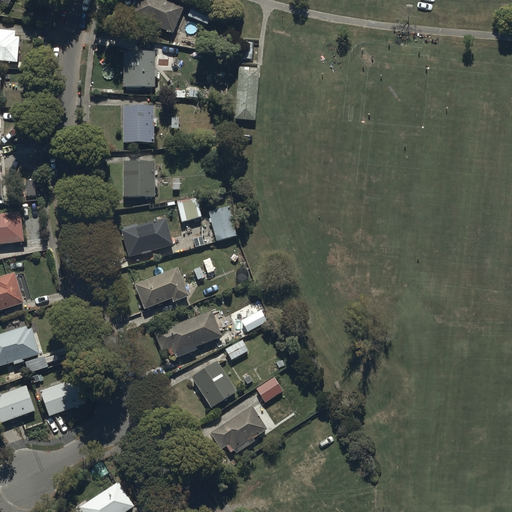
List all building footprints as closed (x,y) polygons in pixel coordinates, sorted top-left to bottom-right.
[(162,0),(136,0),(130,16),(174,34),(184,9),(162,0)] [(192,6),(188,16),(207,23),(211,13),(192,6)] [(0,30),(0,60),(17,63),(20,38),(14,38),(15,32),(0,30)] [(243,43),(242,60),(252,61),(253,44),(243,43)] [(172,47),(158,45),(157,53),(171,55),(172,47)] [(155,51),(123,51),(124,88),(156,88),(156,78),(158,78),(158,70),(156,70),(155,51)] [(187,59),(173,58),(173,73),(179,73),(179,71),(187,71),(187,59)] [(260,69),(239,68),(235,119),(255,121),(260,69)] [(154,106),(123,106),(123,144),(155,144),(154,128),(157,128),(157,119),(154,119),(154,106)] [(155,162),(123,162),(124,198),(155,198),(155,188),(158,188),(158,180),(155,180),(155,162)] [(197,197),(177,202),(182,223),(202,218),(197,197)] [(229,207),(209,212),(217,241),(237,236),(229,207)] [(21,212),(0,214),(0,244),(25,242),(21,212)] [(174,245),(166,218),(121,231),(129,258),(142,254),(143,256),(152,253),(152,252),(174,245)] [(189,297),(178,268),(134,285),(144,310),(172,299),(173,303),(189,297)] [(0,310),(24,303),(14,272),(0,277),(0,310)] [(222,337),(212,311),(154,334),(162,352),(168,349),(171,356),(176,354),(178,358),(197,350),(196,347),(222,337)] [(248,332),(266,322),(260,311),(242,321),(248,332)] [(27,331),(26,327),(0,334),(0,367),(14,363),(14,366),(24,363),(23,360),(40,355),(33,329),(27,331)] [(249,351),(243,340),(225,350),(229,357),(231,361),(249,351)] [(48,367),(45,356),(25,363),(29,374),(48,367)] [(218,361),(192,377),(211,408),(238,392),(218,361)] [(283,392),(275,377),(256,389),(264,403),(283,392)] [(78,378),(41,391),(49,416),(87,402),(78,378)] [(27,385),(0,394),(0,422),(35,410),(27,385)] [(268,430),(253,406),(210,434),(221,451),(227,447),(231,453),(235,451),(237,454),(256,442),(254,439),(268,430)] [(82,511),(126,511),(135,507),(118,482),(79,508),(82,511)]
